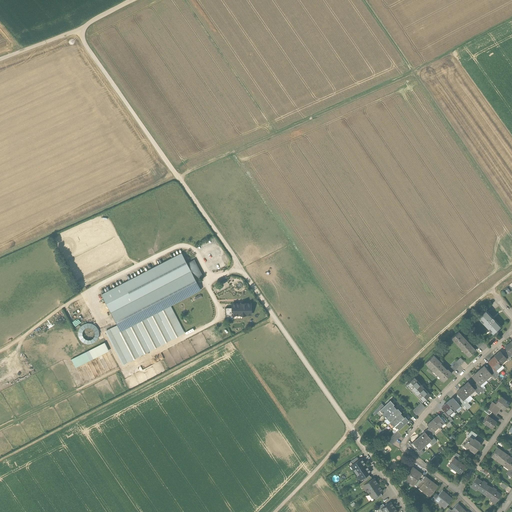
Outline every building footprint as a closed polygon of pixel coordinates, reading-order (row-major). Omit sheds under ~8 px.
[(181,253),(101,295),(117,325),(120,331),(169,306),(200,290),(195,280),(187,264),(181,253)] [(187,264),(195,280),(202,276),(194,260),(187,264)] [(251,304),(232,304),(232,308),(232,315),(251,315),(251,304)] [(183,334),(169,306),(120,331),(117,325),(106,331),(124,364),(183,334)] [(501,327),(485,309),(477,317),(493,334),(501,327)] [(81,327),(79,330),(78,333),(78,337),(80,340),(82,342),(84,344),(87,345),(91,345),(94,344),(96,342),(98,339),(99,336),(99,333),(98,330),(96,327),(93,325),(90,324),(87,324),(84,325),(81,327)] [(464,337),(459,332),(452,337),(455,341),(455,342),(460,348),(461,347),(464,351),(463,351),(466,355),(467,354),(469,357),(476,351),(472,347),(473,347),(471,345),(470,345),(466,339),(464,337)] [(480,339),(473,345),(477,349),(484,343),(480,339)] [(105,343),(71,357),(75,366),(109,352),(105,343)] [(502,354),(500,352),(494,357),(500,364),(506,359),(502,354)] [(452,373),(433,355),(425,363),(444,381),(452,373)] [(0,382),(11,378),(9,371),(10,371),(7,364),(14,361),(12,357),(0,361),(0,382)] [(502,365),(500,364),(494,357),(488,362),(493,367),(496,370),(502,365)] [(456,362),(460,366),(464,362),(461,358),(456,362)] [(460,366),(456,362),(450,368),(454,371),(460,366)] [(488,371),(484,367),(478,372),(485,380),(491,374),(488,371)] [(478,383),(480,385),(483,382),(482,382),(485,380),(478,372),(472,377),(478,383)] [(414,378),(414,377),(406,385),(422,402),(430,395),(429,395),(414,378)] [(472,387),(468,383),(463,388),(469,394),(469,395),(474,390),(472,387)] [(472,387),(474,390),(476,392),(478,395),(481,392),(479,390),(475,385),(472,387)] [(464,399),(469,394),(463,388),(457,393),(460,395),(462,398),(460,401),(467,409),(470,407),(467,403),(464,399)] [(471,397),(469,395),(469,394),(464,399),(467,403),(472,398),(471,397)] [(504,399),(501,396),(496,404),(501,407),(505,410),(509,404),(503,401),(504,399)] [(459,406),(453,398),(447,403),(454,411),(456,408),(459,406)] [(390,401),(390,400),(384,406),(379,410),(383,414),(392,406),(394,405),(393,404),(392,404),(390,401)] [(498,412),(501,407),(496,404),(492,402),(489,406),(498,412)] [(374,415),(379,410),(384,406),(381,403),(380,405),(372,414),(374,415)] [(425,407),(421,403),(412,411),(416,415),(425,407)] [(445,412),(448,415),(454,411),(447,403),(442,408),(445,412)] [(395,409),(392,406),(383,414),(383,415),(386,419),(387,418),(396,409),(395,409)] [(496,415),(498,412),(489,406),(488,406),(486,409),(491,412),(496,415)] [(397,409),(396,409),(387,418),(391,422),(400,414),(401,413),(400,412),(397,409)] [(403,417),(400,414),(391,422),(390,423),(394,427),(395,426),(404,417),(403,416),(403,417)] [(440,417),(438,415),(433,420),(438,427),(439,427),(444,423),(444,422),(440,417)] [(487,425),(492,428),(496,422),(488,416),(484,423),(484,422),(488,424),(487,425)] [(404,417),(395,426),(399,430),(406,423),(409,421),(408,420),(407,420),(404,417)] [(430,428),(433,431),(438,427),(433,420),(427,425),(430,428)] [(397,432),(401,436),(405,432),(404,432),(409,427),(406,423),(399,430),(397,432)] [(469,437),(473,440),(474,439),(473,439),(476,435),(471,431),(468,436),(470,437),(469,437)] [(428,436),(425,432),(419,437),(425,445),(428,442),(431,440),(428,436)] [(431,440),(428,442),(431,445),(431,446),(436,441),(432,436),(430,434),(428,436),(431,440)] [(421,449),(425,445),(419,437),(412,443),(416,447),(418,449),(415,451),(419,456),(424,452),(421,449)] [(473,440),(469,437),(463,446),(467,449),(468,448),(474,452),(480,445),(478,444),(479,443),(474,439),(473,440)] [(510,456),(498,448),(491,457),(503,465),(504,464),(509,457),(510,456)] [(355,473),(366,466),(361,458),(359,460),(352,464),(354,468),(353,469),(355,473)] [(465,466),(454,458),(448,466),(460,474),(465,466)] [(371,473),(366,466),(355,473),(358,476),(359,475),(362,479),(368,474),(371,473)] [(422,474),(412,467),(406,475),(404,478),(412,484),(416,479),(417,480),(422,474)] [(365,484),(372,479),(370,477),(363,481),(359,485),(360,487),(365,484)] [(378,485),(374,478),(372,479),(365,484),(367,487),(365,488),(368,492),(378,485)] [(437,486),(427,478),(427,479),(423,484),(419,488),(430,496),(437,486)] [(489,486),(477,478),(471,485),(484,494),(489,486)] [(383,491),(378,485),(368,492),(370,495),(372,494),(374,497),(380,493),(383,491)] [(501,495),(489,486),(484,494),(490,498),(496,502),(501,495)] [(452,498),(442,490),(438,495),(434,500),(437,503),(439,502),(445,507),(444,508),(452,498)] [(391,503),(391,502),(384,506),(381,509),(382,511),(381,511),(387,511),(394,508),(394,507),(391,503)] [(458,504),(458,503),(452,510),(451,511),(450,511),(466,511),(458,504)]
